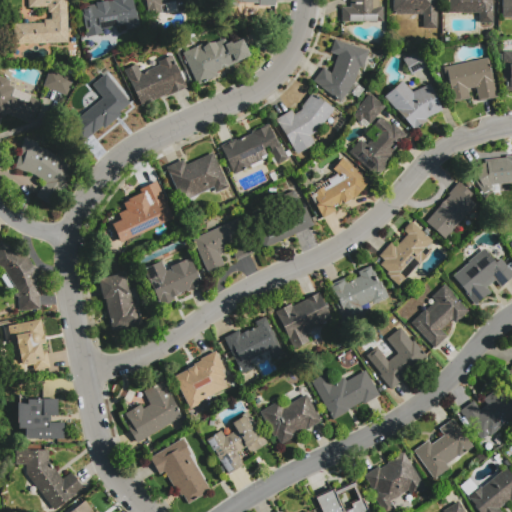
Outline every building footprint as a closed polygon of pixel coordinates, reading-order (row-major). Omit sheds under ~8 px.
[(66,0),(68,42),(15,44),(14,24),(44,23),(44,20),(51,19),(51,12),(48,12),(47,7),(28,7),(28,0),(66,0)] [(86,37),(81,7),(95,5),(95,4),(111,1),(110,0),(132,0),(135,14),(137,14),(139,27),(119,30),(118,25),(101,28),(102,34),(86,37)] [(144,0),(180,0),(182,10),(167,14),(165,5),(161,6),(162,12),(148,15),(144,0)] [(341,21),(341,7),(350,7),(350,0),(378,0),(379,7),(383,7),(383,21),(341,21)] [(393,0),(437,0),(437,28),(419,28),(419,14),(393,14),(393,0)] [(447,12),(447,0),(492,0),(492,23),(477,23),(477,12),(447,12)] [(511,17),(502,17),(502,0),(511,0),(511,17)] [(217,47),(217,41),(224,38),(227,45),(243,38),(251,53),(237,60),(238,62),(216,72),(218,75),(198,85),(183,53),(197,47),(198,50),(202,48),(202,47),(214,41),(217,47)] [(331,74),(337,54),(330,52),(334,39),(369,51),(363,68),(359,67),(355,81),(340,102),(312,82),(322,68),(331,74)] [(511,90),(504,91),(503,52),(511,51),(511,90)] [(124,70),(136,64),(140,73),(159,64),(157,61),(171,54),(187,86),(169,94),(169,93),(141,106),(124,70)] [(497,96),(478,100),(475,87),(468,89),(470,98),(451,102),(443,68),(488,57),(497,96)] [(67,96),(43,87),(50,69),(74,78),(67,96)] [(85,140),(71,123),(102,98),(92,85),(106,73),(130,104),(119,113),(120,115),(104,128),(102,126),(85,140)] [(40,101),(31,123),(6,113),(5,116),(0,113),(0,76),(11,80),(9,85),(14,87),(13,89),(31,96),(30,97),(40,101)] [(432,115),(429,116),(426,119),(426,120),(414,130),(384,97),(402,81),(412,92),(430,84),(442,110),(432,115)] [(298,112),(302,108),(301,107),(312,92),(334,109),(323,124),(321,122),(316,130),(317,131),(309,136),(314,143),(297,154),(275,119),(291,110),(294,115),(298,112)] [(384,107),(369,124),(362,118),(362,114),(357,110),(371,95),(384,107)] [(348,153),(359,139),(366,145),(371,139),(373,141),(380,132),(373,126),(384,112),(408,132),(391,153),(391,154),(390,155),(392,157),(375,176),(348,153)] [(234,174),(220,146),(236,139),(237,140),(251,133),(251,132),(267,124),(285,160),(275,164),(268,150),(270,150),(268,146),(264,148),(268,157),(234,174)] [(46,149),(47,150),(64,161),(73,170),(46,204),(36,196),(46,183),(34,175),(15,168),(24,142),(27,143),(28,140),(39,143),(38,146),(46,149)] [(212,152),(229,186),(216,192),(213,187),(182,202),(165,168),(183,159),(186,165),(212,152)] [(511,155),(482,157),(482,164),(474,165),(475,190),(489,189),(489,184),(511,182),(511,155)] [(360,192),(356,196),(343,204),(341,201),(332,206),(335,210),(322,217),(310,196),(313,194),(313,192),(322,187),(323,188),(330,184),(328,180),(337,174),(339,177),(342,175),(339,172),(338,173),(332,169),(342,158),(369,181),(360,192)] [(121,243),(111,224),(120,219),(117,213),(126,209),(123,203),(128,200),(127,199),(141,193),(139,189),(156,181),(173,219),(121,243)] [(444,239),(425,222),(449,195),(447,194),(458,182),(472,194),(468,198),(475,204),(444,239)] [(263,223),(254,227),(263,247),(310,226),(294,189),(281,195),(288,212),(263,223)] [(192,238),(241,217),(257,252),(236,261),(231,249),(220,254),(225,266),(207,273),(192,238)] [(398,286),(384,274),(387,271),(380,265),(384,260),(379,255),(391,242),(396,246),(407,234),(403,230),(411,222),(432,240),(425,248),(429,251),(398,286)] [(0,241),(27,256),(39,275),(36,278),(37,291),(39,291),(40,310),(18,311),(17,289),(16,289),(5,271),(0,268),(0,241)] [(475,304),(451,276),(485,248),(495,260),(494,261),(497,266),(497,260),(500,259),(511,273),(511,275),(499,287),(494,280),(485,287),(490,292),(475,304)] [(190,258),(202,284),(187,291),(186,290),(159,303),(143,269),(161,261),(166,271),(170,269),(169,267),(185,259),(186,260),(190,258)] [(342,323),(326,286),(344,278),(346,282),(357,277),(355,272),(371,265),(378,281),(380,280),(388,297),(372,304),(371,301),(360,306),(364,313),(342,323)] [(112,330),(105,298),(103,298),(99,279),(124,274),(128,292),(130,291),(132,303),(138,302),(142,324),(112,330)] [(434,347),(411,323),(434,300),(431,297),(444,285),(453,294),(452,295),(467,311),(455,323),(452,319),(441,330),(447,336),(434,347)] [(274,311),(290,303),(291,306),(318,292),(331,318),(305,332),(310,342),(294,350),(274,311)] [(223,338),(238,330),(240,334),(248,330),(248,331),(256,327),(254,322),(264,316),(284,354),(273,360),(268,351),(238,367),(223,338)] [(40,319),(45,344),(41,345),(42,352),(47,351),(50,368),(33,371),(32,367),(21,369),(16,344),(11,345),(7,326),(40,319)] [(367,360),(378,350),(388,361),(397,353),(386,339),(400,327),(411,341),(413,340),(428,358),(391,389),(367,360)] [(173,377),(186,370),(194,365),(193,364),(200,360),(200,359),(215,351),(225,370),(223,371),(226,377),(223,379),(227,387),(200,402),(200,403),(190,409),(173,377)] [(365,370),(379,394),(363,403),(362,400),(347,409),(348,410),(333,419),(311,381),(326,373),(332,384),(344,377),(346,381),(365,370)] [(136,443),(129,429),(132,427),(125,413),(141,405),(142,408),(150,404),(143,391),(164,380),(172,397),(171,397),(182,419),(136,443)] [(459,411),(473,401),(479,409),(486,404),(482,399),(501,385),(511,400),(511,415),(510,417),(511,419),(489,435),(488,434),(480,440),(459,411)] [(279,445),(260,411),(277,401),(281,408),(306,394),(321,421),(279,445)] [(25,429),(17,429),(17,417),(17,404),(27,404),(27,399),(57,399),(57,416),(50,416),(50,422),(63,422),(64,439),(25,439),(25,429)] [(244,464),(228,474),(216,456),(217,455),(213,450),(212,451),(206,441),(221,430),(225,437),(235,430),(231,424),(243,416),(258,437),(261,435),(267,443),(248,456),(243,449),(236,453),(244,464)] [(473,446),(458,457),(458,456),(446,464),(449,468),(434,479),(413,451),(428,440),(431,445),(443,435),(439,428),(452,418),(473,446)] [(160,477),(149,458),(182,438),(188,448),(187,449),(192,457),(190,457),(209,488),(203,492),(204,494),(188,504),(184,497),(182,498),(177,490),(175,491),(164,474),(160,477)] [(71,471),(72,473),(83,487),(54,509),(25,474),(25,464),(14,464),(14,450),(28,449),(28,450),(48,450),(48,461),(62,479),(71,471)] [(388,511),(383,511),(373,496),(378,492),(375,488),(373,490),(364,475),(378,466),(379,469),(388,464),(386,462),(402,451),(425,487),(412,496),(408,490),(390,501),(395,508),(388,511)] [(476,511),(465,498),(480,486),(481,487),(506,467),(511,474),(511,503),(509,500),(499,509),(501,511),(476,511)] [(321,511),(315,497),(333,489),(334,491),(354,482),(356,486),(354,486),(360,499),(362,499),(367,511),(321,511)] [(69,511),(84,501),(92,511),(94,511),(97,510),(98,511),(69,511)] [(465,511),(443,511),(459,501),(465,511)]
